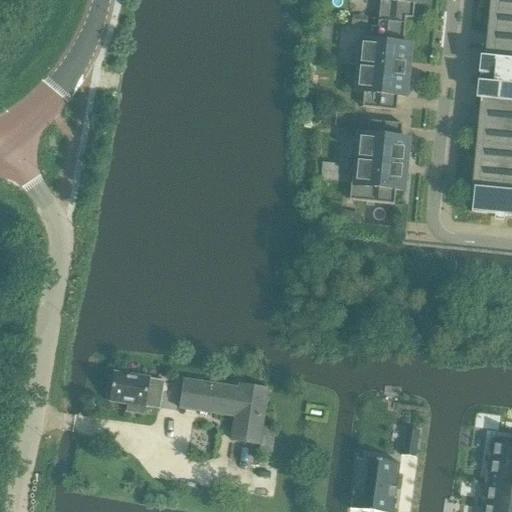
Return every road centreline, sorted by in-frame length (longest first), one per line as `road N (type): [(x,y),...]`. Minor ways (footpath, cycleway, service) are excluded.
road 1 (unclassified): [(19,511),(63,248),(4,140)]
road 2 (residential): [(455,0),(432,228),(445,240),(511,247)]
road 3 (unclassified): [(4,140),(55,95),(101,0)]
